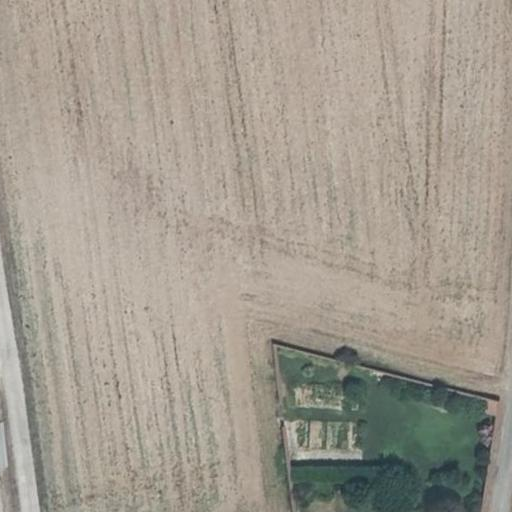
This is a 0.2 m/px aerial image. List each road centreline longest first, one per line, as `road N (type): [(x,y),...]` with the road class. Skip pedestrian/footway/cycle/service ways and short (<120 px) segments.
road 1 (track): [(0,292),(34,511)]
road 2 (unclassified): [(496,511),(511,377)]
